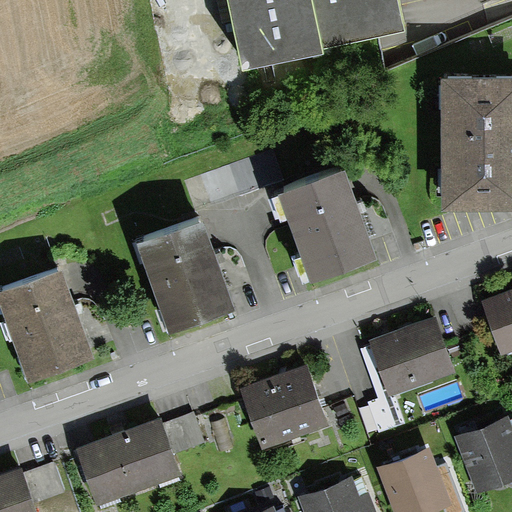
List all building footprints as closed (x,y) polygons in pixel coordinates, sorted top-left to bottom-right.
[(232,0),(243,50),(406,16),(402,0),(232,0)] [(511,62),(442,63),(443,195),(511,194),(511,62)] [(274,148),(185,180),(194,206),(283,174),(274,148)] [(280,177),(312,266),(378,243),(346,154),(280,177)] [(137,227),(170,318),(237,294),(204,204),(137,227)] [(0,279),(0,289),(30,371),(96,347),(63,257),(0,279)] [(511,282),(482,293),(502,347),(511,343),(511,282)] [(369,333),(372,341),(361,344),(378,393),(457,365),(437,309),(369,333)] [(241,382),(264,443),(331,418),(308,357),(241,382)] [(394,392),(369,401),(378,428),(404,419),(394,392)] [(76,440),(97,498),(184,467),(178,450),(206,440),(194,408),(166,418),(162,409),(76,440)] [(511,415),(511,414),(462,432),(484,492),(511,481),(511,415)] [(429,446),(380,464),(398,511),(434,511),(451,506),(429,446)] [(0,467),(0,511),(41,511),(37,499),(66,489),(55,458),(26,469),(22,459),(0,467)] [(362,511),(350,477),(301,495),(306,511),(362,511)] [(282,511),(279,502),(250,511),(282,511)]
